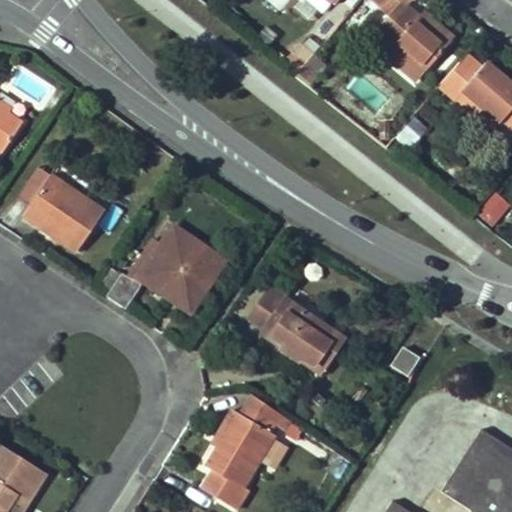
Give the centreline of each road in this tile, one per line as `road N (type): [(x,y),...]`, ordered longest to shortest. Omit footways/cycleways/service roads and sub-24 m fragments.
road 1 (residential): [(0,277),(15,257),(180,370),(90,511)]
road 2 (tertiary): [(511,303),(352,233),(207,138)]
road 3 (tertiary): [(0,5),(207,138)]
road 4 (tertiary): [(207,138),(82,0)]
